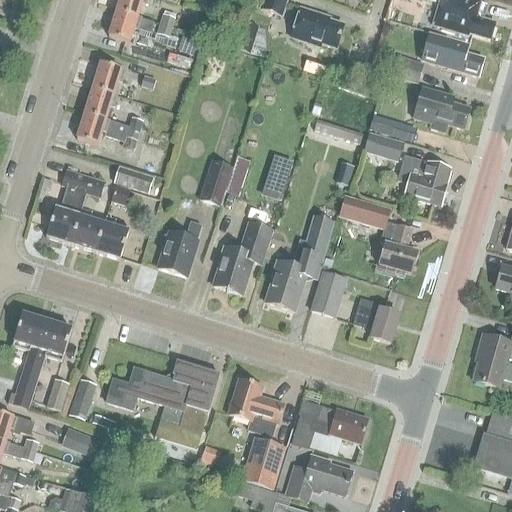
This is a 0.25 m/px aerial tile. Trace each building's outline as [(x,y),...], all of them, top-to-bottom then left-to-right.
[(119,0),(115,14),(136,20),(140,6),(144,7),(146,0),(119,0)] [(261,0),(258,11),(282,19),(287,0),(261,0)] [(471,0),(438,0),(430,28),(467,38),(468,36),(489,42),(494,25),(475,20),(481,3),(471,0)] [(320,49),(321,47),(337,51),(344,28),(317,20),(318,17),(301,12),(292,41),(320,49)] [(133,31),(148,36),(151,25),(136,20),(115,14),(108,39),(128,45),(133,31)] [(173,21),(163,18),(160,27),(171,30),(173,21)] [(171,30),(160,27),(157,36),(168,39),(171,30)] [(246,27),(238,53),(249,56),(257,31),(246,27)] [(422,62),(423,63),(446,69),(446,71),(478,81),(483,62),(466,57),(468,49),(454,44),(454,45),(429,37),(422,62)] [(399,59),(393,78),(396,79),(416,85),(419,74),(404,69),(407,61),(399,59)] [(99,66),(92,91),(112,98),(116,84),(120,85),(124,74),(99,66)] [(92,91),(84,116),(104,122),(108,108),(125,113),(128,103),(112,98),(92,91)] [(427,132),(444,137),(446,129),(462,133),(469,112),(444,105),(446,99),(421,91),(412,122),(429,127),(427,132)] [(136,143),(139,133),(130,130),(104,122),(84,116),(76,142),(96,148),(100,134),(125,142),(126,140),(136,143)] [(377,119),(373,132),(396,139),(400,126),(377,119)] [(139,133),(142,123),(133,120),(130,130),(139,133)] [(313,133),(359,147),(362,137),(316,123),(313,133)] [(367,136),(363,148),(384,153),(383,157),(396,161),(401,146),(367,136)] [(279,156),(267,195),(286,201),(297,162),(279,156)] [(407,187),(404,199),(441,209),(441,207),(445,205),(446,199),(445,195),(446,189),(445,188),(450,172),(403,158),(395,184),(407,187)] [(198,203),(219,209),(231,170),(211,163),(198,203)] [(113,186),(148,197),(153,180),(118,169),(113,186)] [(54,208),(44,240),(69,248),(78,219),(77,219),(84,196),(86,196),(87,191),(90,181),(64,173),(60,186),(68,189),(67,191),(61,210),(54,208)] [(90,181),(87,191),(101,195),(104,185),(90,181)] [(115,189),(110,204),(124,208),(129,193),(115,189)] [(410,277),(417,254),(407,251),(412,231),(386,224),(390,211),(345,197),(339,219),(382,231),(379,244),(384,245),(378,268),(410,277)] [(78,219),(69,248),(93,255),(104,223),(89,219),(90,215),(80,212),(79,216),(78,219)] [(104,223),(93,255),(118,263),(128,231),(114,226),(115,223),(105,219),(104,223)] [(275,264),(270,280),(273,281),(265,307),(293,315),(304,279),(315,283),(333,226),(313,219),(304,245),(299,243),(290,269),(275,264)] [(163,254),(157,272),(185,281),(197,244),(196,244),(201,229),(190,225),(185,241),(169,236),(164,239),(162,241),(160,246),(161,249),(163,254)] [(220,267),(213,290),(240,299),(251,266),(261,269),(271,234),(248,227),(239,255),(222,250),(217,266),(220,267)] [(509,300),(511,300),(511,273),(501,270),(495,292),(510,296),(509,300)] [(322,276),(310,314),(334,322),(346,283),(322,276)] [(368,305),(360,303),(353,326),(371,332),(369,341),(390,347),(399,319),(382,314),(384,310),(374,307),(368,305)] [(30,356),(24,375),(31,377),(47,326),(22,318),(12,350),(30,356)] [(24,375),(20,388),(35,393),(45,360),(61,365),(70,333),(47,326),(31,377),(24,375)] [(479,355),(471,383),(498,391),(501,382),(511,384),(511,369),(505,367),(511,346),(481,338),(476,354),(479,355)] [(113,384),(106,406),(132,414),(136,401),(164,410),(155,441),(197,453),(219,377),(177,365),(171,384),(134,373),(129,389),(113,384)] [(53,382),(44,410),(60,415),(68,386),(53,382)] [(67,417),(82,423),(96,389),(81,383),(67,417)] [(250,425),(247,432),(270,439),(274,426),(277,427),(283,407),(259,400),(262,390),(238,383),(228,418),(250,425)] [(11,395),(8,404),(29,411),(32,402),(35,393),(20,388),(17,397),(11,395)] [(300,419),(291,447),(308,452),(313,435),(327,439),(327,437),(341,441),(359,447),(367,423),(335,413),(335,414),(320,410),(316,423),(300,419)] [(0,415),(0,443),(4,445),(9,431),(13,432),(12,434),(19,436),(28,439),(33,425),(16,419),(16,420),(12,419),(0,415)] [(490,416),(486,430),(508,437),(511,424),(511,422),(497,418),(490,416)] [(80,438),(74,452),(87,457),(93,442),(80,438)] [(240,483),(272,493),(285,450),(253,440),(240,483)] [(476,469),(511,480),(511,449),(485,441),(476,469)] [(0,443),(0,458),(1,457),(4,458),(20,463),(20,462),(23,451),(8,446),(4,445),(0,443)] [(26,443),(23,451),(35,455),(37,446),(26,443)] [(23,451),(20,462),(31,465),(35,455),(23,451)] [(320,493),(344,500),(352,475),(328,468),(329,464),(310,458),(305,472),(293,468),(284,499),(289,501),(306,506),(309,494),(319,497),(320,493)] [(0,498),(7,501),(11,486),(21,489),(24,479),(0,472),(0,471),(0,498)] [(241,486),(237,499),(251,503),(249,511),(253,511),(295,511),(287,509),(289,501),(284,499),(241,486)] [(8,501),(5,511),(8,511),(16,511),(19,505),(8,501)]
